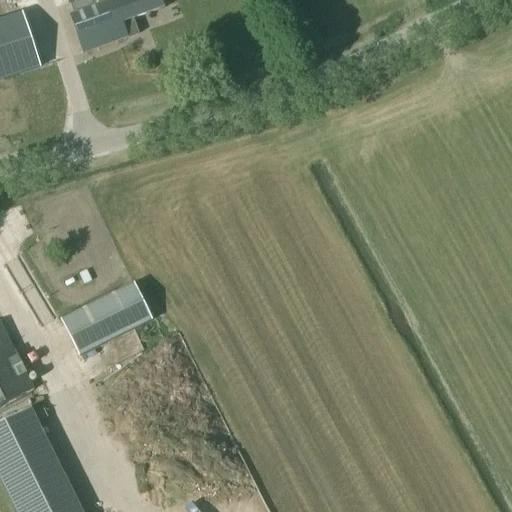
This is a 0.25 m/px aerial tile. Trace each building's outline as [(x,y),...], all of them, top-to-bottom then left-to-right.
[(118,0),(117,1),(116,0),(68,0),(74,16),(69,18),(82,54),(128,37),(123,23),(164,8),(161,0),(118,0)] [(31,219),(40,215),(34,199),(1,212),(14,243),(37,234),(31,219)] [(62,321),(80,357),(152,321),(134,285),(62,321)] [(0,407),(34,391),(0,322),(0,407)] [(71,511),(29,407),(0,418),(0,496),(6,511),(71,511)]
